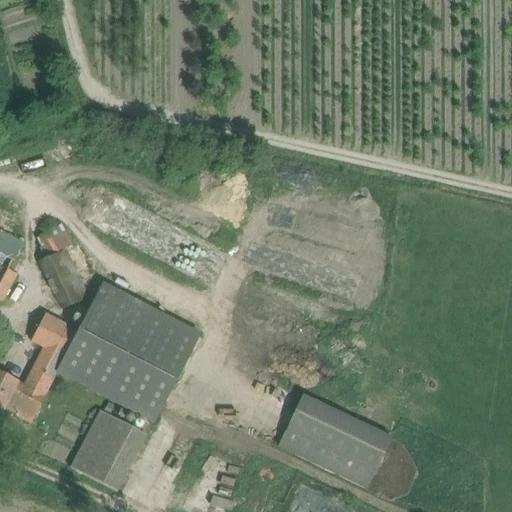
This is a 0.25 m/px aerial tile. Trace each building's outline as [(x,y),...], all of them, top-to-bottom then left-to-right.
[(23,245),(0,230),(0,256),(13,263),(23,245)] [(36,262),(60,310),(83,298),(60,252),(36,262)] [(11,285),(16,277),(7,272),(0,284),(0,301),(1,302),(11,285)] [(0,373),(0,407),(31,424),(44,398),(43,397),(56,372),(153,422),(181,368),(84,319),(77,332),(44,315),(30,342),(44,348),(24,387),(17,384),(17,383),(0,373)] [(276,447),(366,489),(390,437),(302,395),(276,447)] [(68,467),(116,492),(145,436),(97,411),(68,467)]
